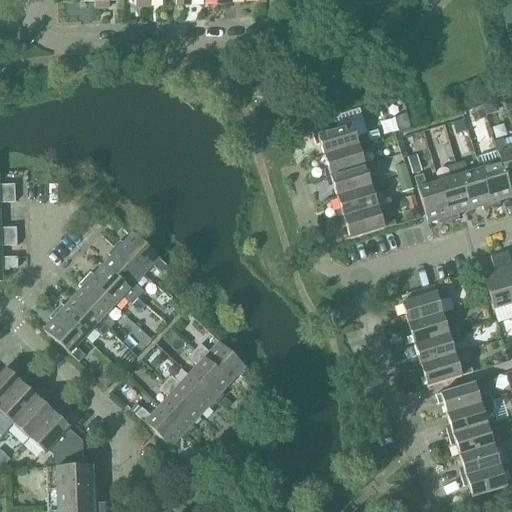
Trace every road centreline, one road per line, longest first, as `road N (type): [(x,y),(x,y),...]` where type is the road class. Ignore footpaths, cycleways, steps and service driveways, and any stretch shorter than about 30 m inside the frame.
road 1 (residential): [(23,0),(25,38),(288,37),(301,0)]
road 2 (residential): [(128,511),(123,432),(6,315)]
road 3 (residential): [(431,511),(360,307),(360,279)]
road 4 (residential): [(360,279),(511,229)]
road 5 (residential): [(360,279),(323,268),(297,177)]
